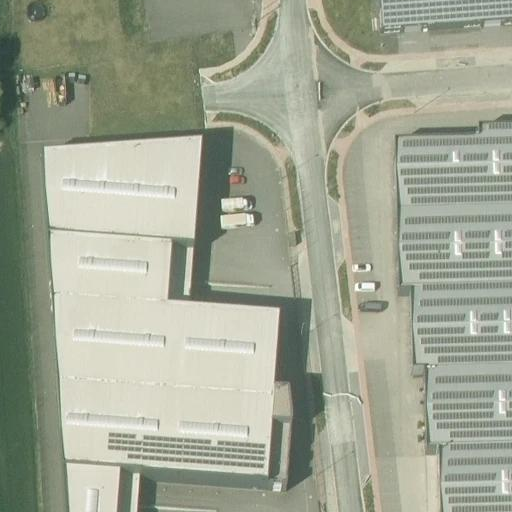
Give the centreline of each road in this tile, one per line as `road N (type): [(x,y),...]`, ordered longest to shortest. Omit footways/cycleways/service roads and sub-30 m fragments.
road 1 (unclassified): [(349,511),(303,95)]
road 2 (unclassified): [(303,95),(511,79)]
